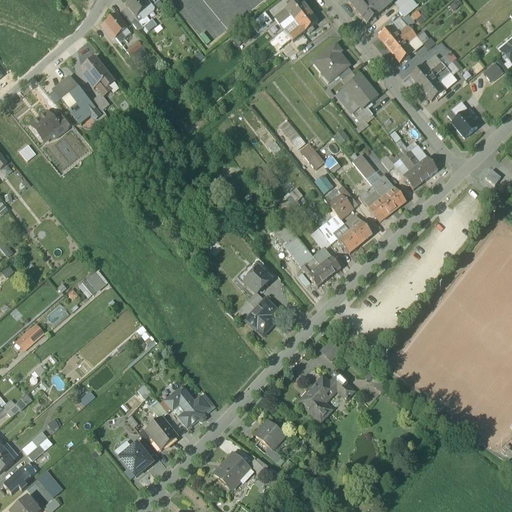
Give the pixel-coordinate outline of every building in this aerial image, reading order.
[(142,1),(141,0),(133,0),(125,7),(127,10),(135,19),(136,19),(139,16),(148,8),(142,1)] [(147,2),(145,0),(143,0),(142,1),(148,8),(151,6),(148,2),(147,2)] [(299,0),(285,11),(290,18),(294,24),(308,13),(299,0)] [(349,0),(346,2),(357,14),(370,3),(367,0),(349,0)] [(406,0),(401,0),(395,5),(400,11),(409,3),(406,0)] [(409,3),(400,11),(398,12),(404,19),(417,8),(412,1),(409,3)] [(376,10),(370,3),(357,14),(367,27),(380,15),(376,10)] [(384,3),(376,10),(380,15),(388,8),(384,3)] [(135,19),(127,10),(123,13),(130,23),(135,19)] [(279,26),(290,18),(285,11),(274,20),(279,26)] [(123,13),(122,13),(117,18),(127,30),(132,26),(130,23),(123,13)] [(308,13),(294,24),(299,30),(303,35),(317,24),(308,13)] [(164,14),(151,24),(153,27),(167,18),(164,14)] [(251,25),(258,34),(272,23),(265,14),(251,25)] [(143,21),(139,16),(136,19),(135,19),(130,23),(132,26),(138,33),(143,28),(150,22),(146,18),(143,21)] [(117,17),(105,27),(107,29),(104,32),(112,42),(115,39),(120,45),(125,40),(121,35),(127,30),(117,18),(117,17)] [(150,22),(143,28),(148,33),(154,28),(153,27),(151,24),(150,22)] [(391,29),(378,40),(389,53),(401,42),(391,29)] [(299,30),(287,39),(292,44),(303,35),(299,30)] [(435,46),(430,40),(423,47),(428,52),(435,46)] [(401,42),(389,53),(400,66),(412,56),(401,42)] [(511,42),(506,48),(507,50),(502,55),(503,56),(503,59),(505,61),(507,62),(511,67),(511,42)] [(135,57),(134,55),(142,49),(138,44),(126,53),(132,60),(135,57)] [(341,54),(335,47),(313,64),(324,78),(328,75),(333,81),(338,77),(347,70),(349,68),(338,56),(341,54)] [(114,84),(95,60),(81,70),(85,75),(82,77),(94,91),(96,89),(103,99),(111,92),(108,88),(114,84)] [(498,64),(484,76),(490,83),(505,71),(498,64)] [(452,65),(446,70),(450,76),(452,78),(458,73),(452,65)] [(433,81),(423,68),(411,79),(421,91),(433,81)] [(351,74),(347,70),(338,77),(341,82),(351,74)] [(446,70),(436,78),(441,84),(450,76),(446,70)] [(378,98),(360,77),(336,97),(351,117),(353,115),(356,119),(368,110),(366,108),(378,98)] [(89,106),(69,81),(49,97),(55,106),(60,102),(80,127),(91,118),(89,116),(93,113),(95,115),(96,114),(89,106)] [(444,94),(433,81),(421,91),(432,104),(435,101),(444,94)] [(199,95),(195,90),(189,95),(193,100),(199,95)] [(444,94),(435,101),(437,103),(446,96),(444,94)] [(108,108),(99,97),(94,101),(102,112),(108,108)] [(102,112),(94,101),(89,106),(96,114),(95,115),(97,117),(97,116),(102,112)] [(456,123),(452,126),(464,140),(477,130),(469,121),(473,117),(471,115),(472,114),(470,111),(467,113),(460,105),(449,114),(456,123)] [(368,110),(356,119),(361,126),(373,116),(368,110)] [(95,115),(93,113),(89,116),(91,118),(95,122),(99,118),(97,116),(97,117),(95,115)] [(72,127),(61,114),(56,118),(56,119),(53,121),(60,130),(63,135),(72,127)] [(53,121),(49,115),(30,129),(42,144),(60,130),(53,121)] [(130,115),(124,119),(129,125),(134,121),(130,115)] [(286,121),(278,128),(299,151),(307,144),(286,121)] [(347,140),(342,134),(335,139),(340,145),(347,140)] [(283,152),(276,145),(271,150),(277,157),(283,152)] [(28,148),(19,155),(27,164),(36,157),(28,148)] [(427,161),(417,148),(409,154),(419,167),(427,161)] [(320,167),(310,154),(304,159),(314,172),(320,167)] [(409,154),(405,158),(415,170),(419,167),(409,154)] [(337,166),(331,158),(324,164),(330,172),(337,166)] [(415,170),(405,158),(400,162),(410,174),(415,170)] [(393,167),(387,159),(381,164),(388,173),(394,169),(393,168),(393,167)] [(419,167),(415,170),(425,183),(437,173),(433,169),(435,168),(432,163),(430,165),(427,161),(419,167)] [(374,174),(365,162),(361,165),(356,169),(366,181),(374,174)] [(410,174),(400,162),(393,167),(393,168),(394,169),(402,180),(410,174)] [(410,174),(402,180),(406,184),(404,185),(407,190),(409,188),(412,192),(425,183),(415,170),(410,174)] [(502,179),(492,172),(486,181),(496,188),(502,179)] [(325,196),(334,188),(324,175),(314,183),(325,196)] [(384,179),(372,188),(376,193),(382,201),(394,191),(384,179)] [(372,188),(359,199),(363,204),(376,193),(372,188)] [(307,199),(298,189),(290,196),(299,206),(307,199)] [(342,197),(347,203),(352,200),(343,189),(338,192),(342,197)] [(394,191),(382,201),(392,214),(405,205),(394,191)] [(329,207),(334,214),(340,221),(351,212),(353,211),(347,203),(342,197),(329,207)] [(382,201),(369,212),(372,215),(370,217),(372,220),(374,219),(379,225),(392,214),(382,201)] [(216,232),(228,222),(219,211),(208,221),(216,232)] [(334,214),(326,221),(331,228),(340,221),(334,214)] [(297,241),(283,222),(271,232),(286,250),(297,241)] [(371,238),(359,222),(352,227),(354,230),(349,233),(360,247),(371,238)] [(337,242),(325,226),(319,231),(322,235),(331,247),(337,242)] [(360,247),(349,233),(338,243),(348,257),(360,247)] [(331,247),(322,235),(315,241),(324,252),(331,247)] [(183,244),(188,251),(196,245),(191,239),(183,244)] [(313,261),(297,241),(286,250),(301,270),(313,261)] [(324,252),(313,261),(319,269),(331,260),(324,252)] [(340,271),(331,260),(319,269),(328,281),(340,271)] [(313,261),(301,270),(308,278),(319,269),(313,261)] [(259,269),(244,285),(255,296),(271,281),(259,269)] [(319,269),(308,278),(317,290),(328,281),(319,269)] [(92,286),(82,276),(76,281),(86,292),(92,286)] [(74,290),(69,285),(65,289),(70,294),(74,290)] [(258,296),(239,315),(246,321),(264,302),(258,296)] [(246,321),(244,323),(256,333),(262,339),(272,329),(266,323),(277,311),(265,300),(264,302),(246,321)] [(45,334),(37,325),(17,344),(25,353),(45,334)] [(338,352),(329,343),(320,351),(329,361),(338,352)] [(41,368),(35,373),(38,377),(44,372),(41,368)] [(322,377),(302,398),(304,400),(300,407),(313,419),(313,418),(320,424),(332,412),(324,405),(336,392),(345,401),(353,392),(337,377),(338,376),(337,375),(337,374),(336,374),(335,374),(334,374),(333,374),(332,375),(332,376),(333,377),(333,378),(328,383),(322,377)] [(377,382),(373,387),(379,391),(383,386),(377,382)] [(182,389),(165,403),(172,412),(174,411),(180,418),(178,419),(187,430),(199,421),(197,419),(202,414),(194,404),(182,389)] [(80,401),(85,407),(95,398),(90,392),(80,401)] [(26,397),(15,405),(20,411),(30,402),(26,397)] [(208,410),(200,399),(194,404),(202,414),(208,410)] [(6,406),(2,409),(6,414),(14,406),(11,402),(6,406)] [(172,412),(165,403),(160,406),(168,416),(172,412)] [(160,406),(158,404),(153,408),(161,419),(162,418),(163,419),(168,416),(160,406)] [(14,406),(6,414),(11,419),(20,411),(15,405),(14,406)] [(161,419),(145,432),(161,452),(178,439),(163,419),(162,418),(161,419)] [(283,436),(268,423),(255,438),(268,449),(274,442),(276,444),(283,436)] [(154,455),(143,441),(137,446),(148,460),(154,455)] [(31,443),(22,451),(27,457),(37,449),(31,443)] [(148,460),(137,446),(136,447),(121,459),(120,460),(121,460),(135,478),(135,479),(136,478),(151,465),(152,466),(152,465),(152,464),(148,460)] [(37,449),(27,457),(32,463),(45,453),(39,447),(37,449)] [(1,450),(0,450),(0,474),(14,463),(1,449),(1,450)] [(280,459),(270,451),(266,456),(275,464),(280,459)] [(233,455),(214,476),(231,491),(250,471),(233,455)] [(264,470),(253,461),(248,467),(259,476),(264,470)] [(13,479),(13,480),(10,481),(3,487),(7,491),(6,494),(9,494),(11,496),(19,489),(21,492),(27,487),(25,484),(31,479),(23,470),(18,474),(17,477),(16,477),(15,477),(14,477),(13,478),(13,479)] [(54,499),(64,491),(47,471),(37,479),(54,499)] [(202,509),(207,503),(187,485),(182,491),(202,509)] [(38,511),(26,498),(10,511),(38,511)] [(54,500),(43,509),(45,511),(53,511),(60,506),(54,500)]
